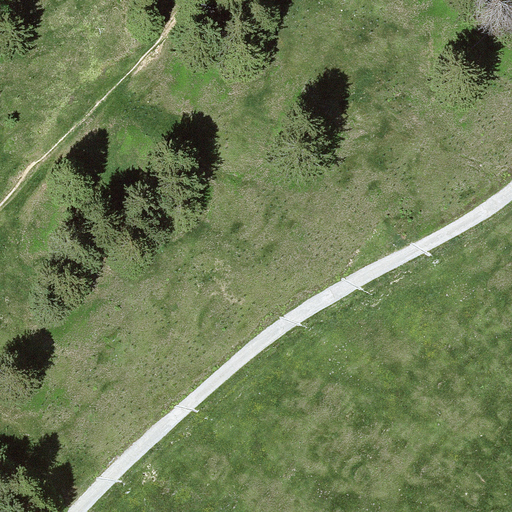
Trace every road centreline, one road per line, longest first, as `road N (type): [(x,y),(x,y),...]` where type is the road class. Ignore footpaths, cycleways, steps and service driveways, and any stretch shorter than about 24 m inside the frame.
road 1 (track): [(511,194),(404,261),(318,300),(250,350),(77,511)]
road 2 (track): [(216,0),(136,73),(52,169),(0,209)]
